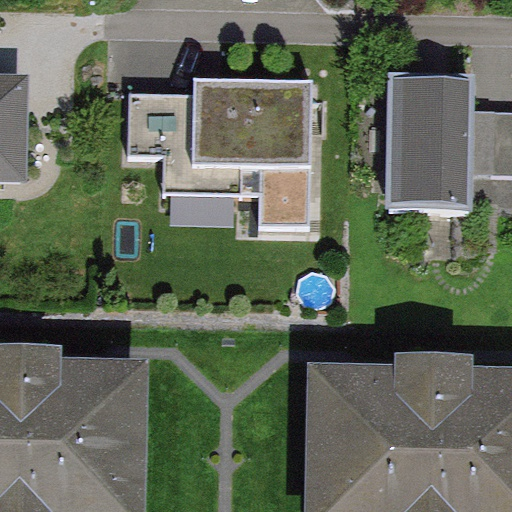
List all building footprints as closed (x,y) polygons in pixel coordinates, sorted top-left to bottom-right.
[(472,86),(394,84),(392,212),(473,213),(473,180),(511,181),(511,116),(472,116),(472,86)] [(0,188),(34,189),(35,88),(0,87),(0,188)] [(315,96),(118,93),(117,175),(314,177),(315,96)] [(24,386),(0,385),(0,511),(139,511),(141,387),(24,386)] [(511,511),(511,394),(436,392),(314,389),(310,511),(511,511)]
